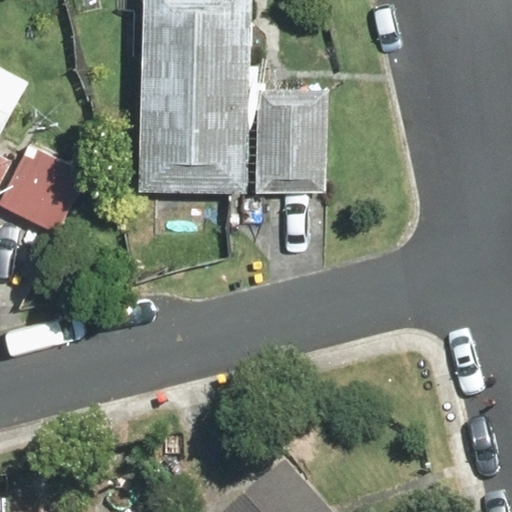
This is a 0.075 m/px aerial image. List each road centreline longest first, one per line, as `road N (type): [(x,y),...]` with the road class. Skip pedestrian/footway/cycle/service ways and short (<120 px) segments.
road 1 (residential): [(0,393),(511,259)]
road 2 (residential): [(450,0),(511,220)]
